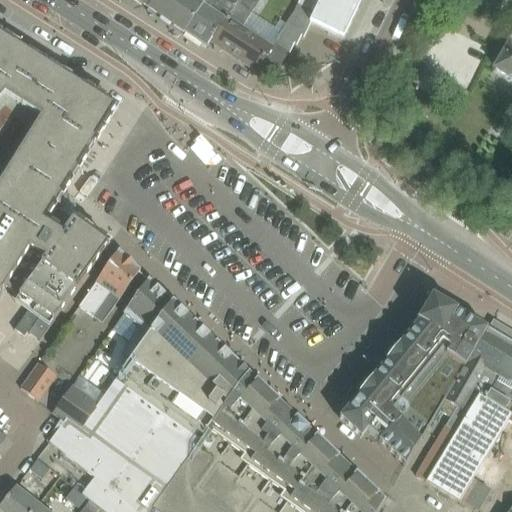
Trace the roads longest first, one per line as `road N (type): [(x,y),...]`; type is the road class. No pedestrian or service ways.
road 1 (secondary): [(319,164),(59,0)]
road 2 (secondary): [(319,164),(405,0)]
